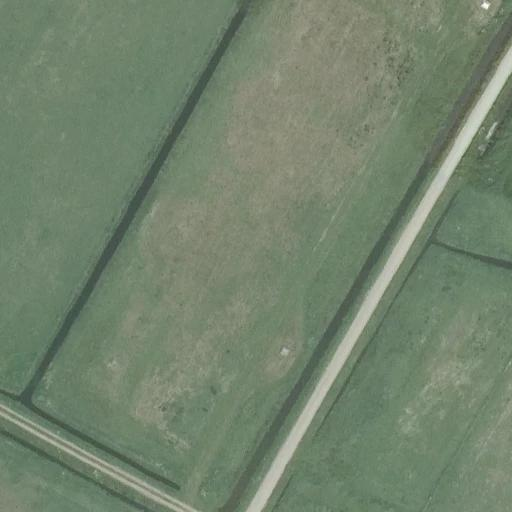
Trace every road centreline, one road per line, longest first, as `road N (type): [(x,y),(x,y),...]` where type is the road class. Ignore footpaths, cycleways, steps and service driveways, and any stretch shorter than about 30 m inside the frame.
road 1 (track): [(247,511),(511,54)]
road 2 (track): [(183,511),(0,410)]
